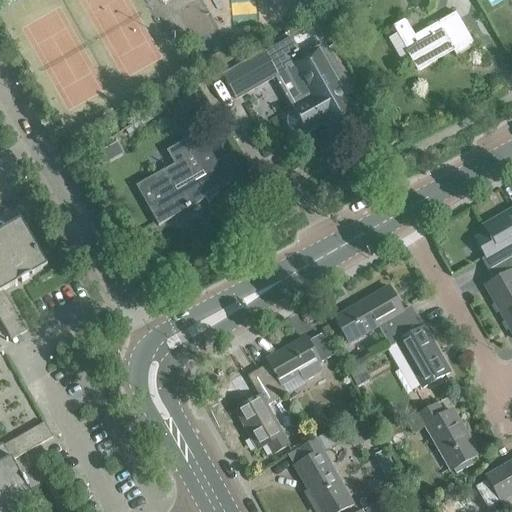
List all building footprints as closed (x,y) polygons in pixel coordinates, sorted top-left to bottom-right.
[(414,36),(405,19),(392,27),(417,70),(440,57),(441,56),(442,55),(442,54),(442,53),(442,52),(440,48),(448,44),(455,57),(474,46),(455,13),(414,36)] [(324,124),(329,133),(334,131),(341,129),(347,125),(353,120),(357,117),(341,89),(347,86),(325,47),(322,49),(317,39),(298,50),(290,38),(264,53),(277,76),(274,78),(293,111),(288,115),(286,121),(288,128),(293,132),(299,134),(305,132),(306,134),(324,124)] [(197,92),(178,103),(184,116),(204,105),(197,92)] [(158,226),(229,186),(206,146),(206,147),(198,134),(167,152),(175,165),(165,171),(164,170),(135,187),(158,226)] [(490,270),(511,257),(511,211),(483,228),(487,236),(476,242),(485,258),(480,261),(487,272),(490,270)] [(0,321),(11,341),(26,332),(3,291),(17,283),(12,276),(27,267),(31,275),(47,266),(20,220),(0,231),(0,511),(25,511),(36,506),(28,491),(20,495),(11,480),(19,476),(11,462),(52,438),(44,423),(0,448),(0,321)] [(511,273),(511,272),(511,271),(511,257),(490,270),(496,280),(484,287),(511,335),(511,273)] [(21,284),(30,279),(27,274),(18,279),(21,284)] [(362,336),(377,327),(384,338),(416,319),(410,308),(402,312),(389,288),(334,320),(348,344),(362,336)] [(422,329),(416,319),(384,338),(390,348),(396,344),(422,389),(449,374),(423,329),(422,329)] [(258,371),(263,380),(275,402),(286,396),(280,386),(299,375),(303,383),(321,373),(317,365),(319,364),(305,339),(290,348),(290,349),(267,362),(267,361),(266,361),(268,365),(258,371)] [(247,377),(252,386),(259,398),(235,412),(257,451),(268,445),(274,455),(288,447),(265,407),(275,402),(263,380),(258,371),(247,377)] [(469,461),(477,456),(451,411),(443,416),(437,405),(407,422),(414,433),(425,427),(451,472),(452,471),(455,476),(472,466),(469,461)] [(354,446),(374,434),(365,417),(344,429),(354,446)] [(341,511),(352,506),(321,453),(334,446),(327,434),(289,456),(295,467),(294,467),(312,498),(308,500),(314,511),(319,511),(320,511),(319,511),(321,511),(324,511),(341,511)] [(511,462),(486,478),(500,503),(511,495),(511,462)] [(24,489),(28,486),(23,478),(19,480),(24,489)]
